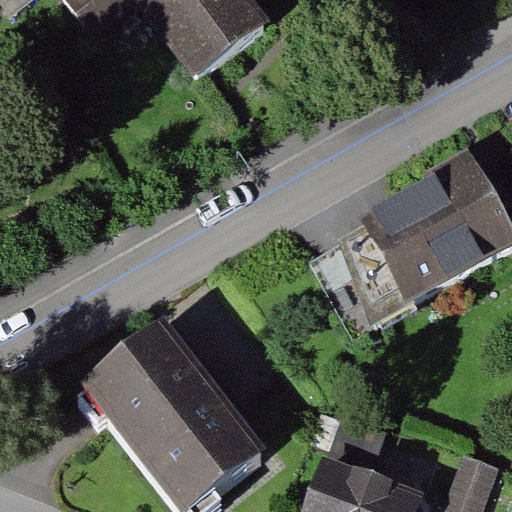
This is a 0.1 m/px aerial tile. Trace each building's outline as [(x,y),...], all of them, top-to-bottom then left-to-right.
[(256,0),(129,0),(193,90),(278,30),(256,0)] [(511,240),(465,155),(342,222),(395,319),(511,255),(511,240)] [(170,333),(81,397),(165,511),(204,511),(267,467),(170,333)] [(422,511),(428,495),(322,458),(303,511),(422,511)] [(485,511),(499,470),(464,459),(446,511),(485,511)]
